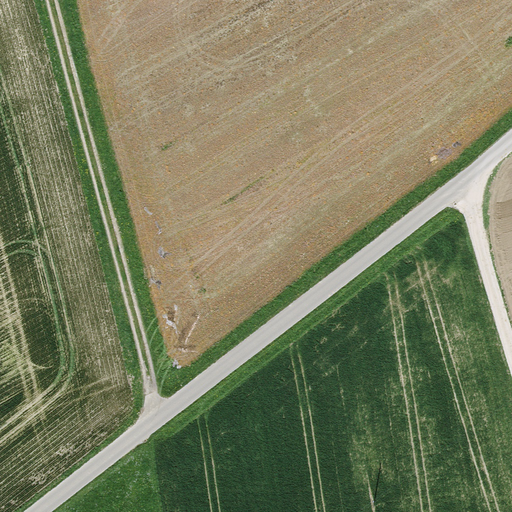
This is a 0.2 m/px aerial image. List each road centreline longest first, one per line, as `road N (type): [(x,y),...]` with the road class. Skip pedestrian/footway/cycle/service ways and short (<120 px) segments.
road 1 (track): [(34,511),(511,140)]
road 2 (track): [(148,422),(150,381),(51,0)]
road 3 (track): [(463,182),(511,346)]
